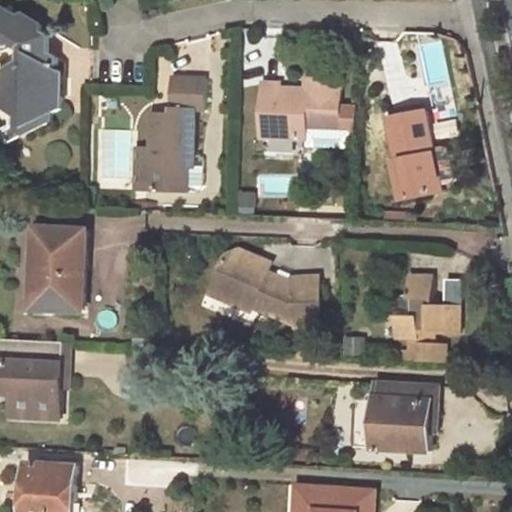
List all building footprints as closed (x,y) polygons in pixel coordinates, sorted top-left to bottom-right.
[(49,58),(49,25),(0,14),(0,53),(13,50),(19,57),(18,72),(0,77),(0,110),(11,113),(18,115),(18,128),(21,131),(51,124),(50,115),(62,111),(62,99),(55,97),(56,58),(49,58)] [(186,159),(190,159),(192,113),(204,113),(205,77),(169,76),(168,112),(150,111),(149,148),(145,148),(143,192),(186,194),(186,159)] [(339,132),(339,80),(304,80),(303,90),(303,99),(277,99),(278,90),(278,85),(260,85),(259,139),(276,140),(297,141),(302,142),(303,131),(339,132)] [(303,99),(303,90),(278,90),(277,99),(303,99)] [(443,192),(426,111),(386,119),(395,161),(401,160),(410,200),(443,192)] [(18,128),(18,115),(11,113),(12,120),(5,123),(6,133),(18,128)] [(297,156),(297,141),(276,140),(276,155),(297,156)] [(143,192),(145,148),(131,147),(129,191),(143,192)] [(190,159),(186,159),(186,194),(196,195),(201,190),(201,164),(196,159),(190,159)] [(410,200),(401,160),(395,161),(390,162),(398,202),(410,200)] [(263,194),(287,194),(288,175),(264,175),(263,194)] [(240,192),(241,215),(258,214),(257,191),(240,192)] [(114,218),(114,231),(146,231),(146,218),(114,218)] [(87,232),(37,229),(32,309),(82,312),(87,232)] [(252,306),(293,325),(299,325),(317,323),(321,303),(319,280),(289,283),(268,273),(273,262),(243,249),(226,255),(214,279),(221,290),(219,295),(250,310),(252,306)] [(398,312),(397,335),(420,336),(420,340),(408,340),(408,347),(400,347),(400,357),(456,359),(456,349),(447,349),(447,342),(435,342),(435,332),(462,333),(463,305),(448,305),(436,304),(437,275),(410,274),(409,297),(409,312),(398,312)] [(221,290),(214,279),(209,290),(219,295),(221,290)] [(463,305),(464,280),(449,279),(448,305),(463,305)] [(17,314),(31,314),(31,280),(17,280),(17,314)] [(409,312),(409,297),(396,296),(395,311),(398,312),(409,312)] [(158,333),(137,332),(137,344),(157,345),(158,333)] [(75,417),(80,341),(0,336),(0,391),(28,393),(26,406),(25,415),(75,417)] [(0,404),(26,406),(28,393),(0,391),(0,404)] [(443,421),(444,397),(382,394),(380,449),(435,451),(437,421),(443,421)] [(81,511),(84,466),(33,464),(30,511),(81,511)] [(307,483),(297,482),(295,511),(318,511),(318,507),(306,506),(307,483)] [(375,511),(376,486),(307,483),(306,506),(318,507),(318,511),(375,511)]
